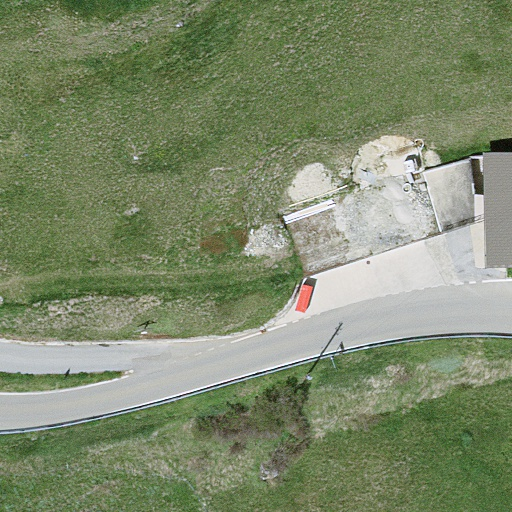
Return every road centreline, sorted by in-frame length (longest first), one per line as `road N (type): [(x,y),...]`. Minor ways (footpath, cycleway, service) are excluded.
road 1 (tertiary): [(511,312),(403,315),(214,382)]
road 2 (tertiary): [(214,382),(40,426),(0,427)]
road 3 (residential): [(214,382),(149,372),(0,371)]
